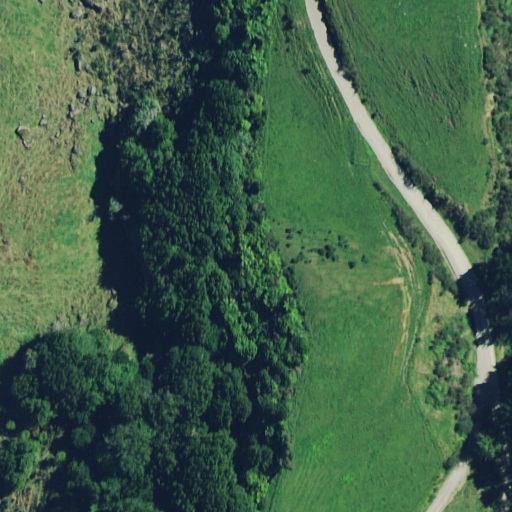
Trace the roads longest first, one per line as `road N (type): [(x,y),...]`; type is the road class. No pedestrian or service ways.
road 1 (track): [(313,0),(342,80),(391,166),(455,248),(477,300),(488,358),(479,437),(433,511)]
road 2 (track): [(487,370),(506,511)]
